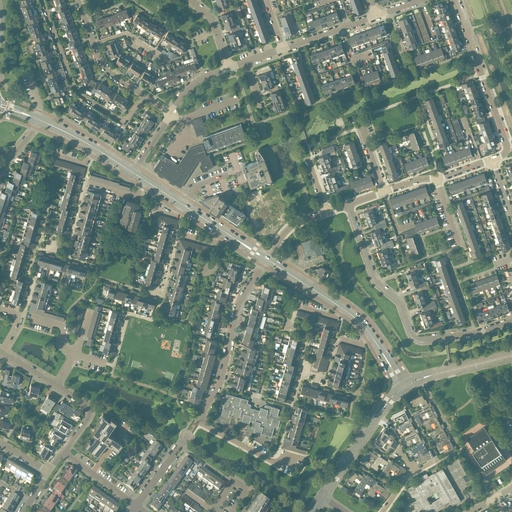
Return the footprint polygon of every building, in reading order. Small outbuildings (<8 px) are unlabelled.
[(22,0),(21,0),(23,6),(22,7),(24,13),(33,10),(31,4),(34,3),(33,0),(22,0)] [(55,10),(66,6),(65,3),(66,3),(65,0),(55,0),(57,6),(54,7),(55,10)] [(227,0),(222,0),(217,2),(220,9),(224,8),(225,10),(233,7),(232,4),(230,5),(227,0)] [(436,5),(435,5),(433,6),(434,9),(436,8),(437,8),(440,14),(448,11),(446,4),(444,5),(443,2),(438,3),(438,2),(435,3),(436,5)] [(257,4),(250,6),(252,12),(259,10),(257,4)] [(355,14),(363,11),(360,5),(353,8),(355,14)] [(61,18),(71,15),(68,8),(67,9),(66,6),(55,10),(57,13),(59,12),(61,18)] [(233,7),(225,10),(226,13),(222,15),(224,22),(234,18),(232,11),(234,10),(233,7)] [(121,11),(125,20),(130,18),(127,9),(121,11)] [(29,21),(40,18),(38,14),(36,15),(33,10),(24,13),(27,19),(28,19),(29,21)] [(259,10),(252,12),(254,18),(261,15),(259,10)] [(283,26),(294,23),(291,14),(292,14),(291,10),(285,12),(286,16),(280,18),(283,26)] [(125,20),(121,11),(117,13),(117,14),(116,14),(117,14),(120,22),(125,20)] [(340,20),(337,11),(331,14),(334,22),(340,20)] [(448,11),(440,14),(442,20),(450,17),(448,11)] [(143,16),(138,13),(133,21),(137,24),(143,16)] [(116,14),(112,15),(115,24),(121,22),(120,22),(117,14),(116,14)] [(325,16),(328,24),(334,22),(331,14),(325,16)] [(71,15),(61,18),(64,24),(61,25),(62,28),(73,24),(72,21),(73,21),(71,15)] [(115,24),(112,15),(108,17),(108,16),(107,16),(108,17),(107,17),(110,25),(110,26),(115,24)] [(261,15),(254,18),(256,24),(263,21),(261,15)] [(147,19),(143,16),(137,24),(141,27),(142,27),(146,19),(147,19)] [(319,18),(322,27),(328,24),(325,16),(319,18)] [(407,16),(399,20),(401,26),(409,22),(407,16)] [(450,17),(442,20),(444,26),(453,23),(450,17)] [(40,18),(29,21),(30,24),(29,25),(31,31),(40,28),(38,22),(41,21),(40,18)] [(106,27),(102,18),(97,20),(98,21),(95,22),(98,30),(101,29),(106,27)] [(234,18),(224,22),(227,29),(230,27),(231,30),(240,27),(240,26),(241,26),(240,24),(239,24),(236,25),(234,18)] [(313,20),(316,29),(322,27),(319,18),(313,20)] [(142,27),(141,27),(146,30),(151,22),(149,21),(149,20),(147,19),(146,19),(142,27)] [(307,22),(310,31),(316,29),(313,20),(307,22)] [(263,21),(256,24),(258,30),(265,27),(263,21)] [(155,25),(151,22),(146,30),(150,33),(151,32),(150,32),(155,25)] [(403,31),(412,28),(409,22),(401,26),(403,31)] [(293,37),(300,35),(298,31),(297,31),(294,23),(283,26),(287,35),(292,33),(293,37)] [(453,23),(444,26),(446,32),(455,29),(453,23)] [(68,36),(77,33),(75,27),(74,27),(73,24),(62,28),(63,31),(66,30),(68,36)] [(150,32),(151,32),(155,35),(160,27),(155,24),(155,25),(150,32)] [(387,33),(384,25),(378,27),(381,35),(387,33)] [(164,30),(160,27),(155,35),(159,38),(164,30)] [(231,41),(241,38),(239,31),(241,30),(240,27),(231,30),(232,33),(229,34),(231,41)] [(265,27),(258,30),(260,36),(267,33),(265,27)] [(381,35),(378,27),(372,29),(375,38),(376,37),(381,35)] [(35,40),(46,36),(45,32),(42,33),(40,28),(31,31),(33,37),(34,37),(35,40)] [(405,37),(414,34),(412,28),(403,31),(405,37)] [(375,38),(372,29),(366,31),(369,40),(375,38)] [(455,29),(446,32),(448,38),(457,35),(455,29)] [(369,40),(366,31),(360,33),(363,42),(369,40)] [(68,46),(79,42),(78,39),(79,39),(77,33),(68,36),(70,42),(67,43),(68,46)] [(167,44),(172,36),(168,33),(162,41),(167,44)] [(270,39),(267,33),(260,36),(262,42),(270,39)] [(363,42),(360,33),(355,35),(358,44),(363,42)] [(407,43),(416,40),(414,34),(405,37),(407,43)] [(358,44),(355,35),(348,37),(352,46),(358,44)] [(457,35),(448,38),(451,44),(459,41),(457,35)] [(44,40),(47,39),(46,36),(35,40),(36,42),(35,43),(37,49),(46,46),(44,40)] [(171,46),(176,38),(172,36),(167,44),(171,47),(172,46),(171,46)] [(176,49),(181,41),(177,38),(176,39),(176,38),(171,46),(172,46),(171,47),(172,47),(172,46),(176,49)] [(238,50),(247,47),(246,44),(243,45),(241,38),(231,41),(234,48),(237,47),(238,50)] [(115,39),(112,40),(113,42),(106,44),(108,49),(117,46),(115,41),(115,39)] [(409,49),(418,46),(416,40),(407,43),(409,49)] [(186,47),(184,46),(186,44),(181,41),(176,49),(183,53),(186,47)] [(459,41),(451,44),(452,47),(450,48),(452,54),(461,51),(460,48),(461,47),(459,41)] [(74,54),(83,51),(81,45),(80,45),(79,42),(68,46),(70,49),(72,48),(74,54)] [(391,43),(381,46),(383,52),(391,50),(393,49),(391,43)] [(344,52),(341,44),(335,46),(338,55),(344,52)] [(42,58),(52,54),(51,51),(48,52),(46,46),(37,49),(40,55),(41,55),(42,58)] [(112,59),(117,55),(120,53),(119,51),(117,46),(108,49),(110,54),(112,59)] [(338,55),(335,46),(329,48),(332,57),(338,55)] [(430,51),(434,61),(439,59),(436,49),(437,49),(436,46),(434,47),(435,49),(432,51),(430,51)] [(436,49),(439,59),(445,57),(441,47),(437,49),(436,49)] [(332,57),(329,48),(323,50),(326,59),(332,57)] [(425,53),(428,63),(434,61),(430,51),(432,51),(431,48),(428,49),(429,51),(426,52),(425,53)] [(326,59),(323,50),(317,53),(320,61),(326,59)] [(385,58),(393,55),(391,50),(383,52),(385,58)] [(419,55),(423,65),(428,63),(425,53),(426,52),(425,50),(423,51),(424,53),(421,54),(419,55)] [(75,64),(86,61),(85,58),(86,57),(83,51),(74,54),(76,60),(74,61),(75,64)] [(419,55),(414,57),(417,67),(418,67),(423,65),(419,55),(421,54),(420,52),(418,53),(419,55)] [(120,65),(126,57),(120,53),(117,55),(120,56),(116,62),(120,65)] [(291,57),(293,63),(300,60),(302,60),(300,53),(291,57)] [(310,55),(313,63),(320,61),(317,53),(310,55)] [(44,67),(53,64),(51,58),(54,57),(52,54),(42,58),(43,61),(42,61),(44,67)] [(393,55),(385,58),(387,64),(395,61),(393,55)] [(130,63),(132,61),(126,57),(120,65),(125,68),(129,62),(130,63)] [(196,57),(188,59),(189,62),(192,71),(197,69),(197,67),(200,66),(196,57)] [(295,69),(302,66),(300,60),(293,63),(295,69)] [(81,72),(90,69),(88,63),(87,63),(86,61),(75,64),(76,68),(79,67),(81,72)] [(133,72),(138,64),(134,61),(133,62),(132,61),(130,63),(132,64),(129,70),(133,72)] [(395,61),(387,64),(390,70),(397,67),(395,61)] [(187,73),(188,72),(192,71),(189,62),(184,63),(184,64),(185,64),(187,73)] [(48,76),(59,72),(58,69),(55,70),(53,64),(44,67),(46,73),(47,73),(48,76)] [(143,71),(144,69),(143,68),(143,67),(138,64),(133,72),(138,75),(141,70),(143,71)] [(188,72),(187,73),(185,64),(184,64),(180,66),(183,75),(188,73),(188,72)] [(275,78),(271,67),(270,68),(269,65),(262,68),(263,71),(262,71),(264,74),(260,75),(262,82),(272,79),(275,78)] [(178,77),(178,76),(183,75),(180,66),(174,68),(175,70),(175,71),(176,71),(178,77)] [(297,74),(304,72),(302,66),(295,69),(297,74)] [(397,67),(390,70),(392,76),(399,73),(397,67)] [(87,86),(94,81),(92,79),(91,76),(92,75),(90,69),(81,72),(83,78),(80,79),(81,83),(85,81),(87,86)] [(145,81),(150,73),(144,69),(143,71),(144,72),(141,78),(145,81)] [(372,72),(373,71),(372,69),(370,69),(371,72),(368,73),(366,74),(370,84),(375,82),(372,72)] [(169,83),(170,83),(174,81),(171,72),(170,70),(165,71),(166,74),(166,75),(169,83)] [(178,76),(178,77),(176,71),(175,71),(175,70),(171,72),(174,81),(179,79),(178,76)] [(377,70),(373,71),(372,72),(375,82),(381,80),(377,70)] [(366,74),(368,73),(367,71),(365,71),(365,74),(361,76),(364,86),(370,84),(366,74)] [(50,85),(59,82),(57,76),(60,75),(59,72),(48,76),(49,79),(48,79),(50,85)] [(299,80),(306,78),(304,72),(297,74),(299,80)] [(154,87),(155,79),(154,78),(155,76),(150,73),(145,81),(150,84),(154,87)] [(170,83),(169,83),(166,75),(166,74),(162,76),(165,85),(170,83)] [(346,76),(349,85),(355,82),(352,74),(346,76)] [(165,85),(162,76),(157,78),(155,79),(154,87),(156,88),(160,87),(165,85)] [(349,85),(346,76),(340,78),(343,87),(349,85)] [(301,86),(309,83),(306,78),(299,80),(301,86)] [(343,87),(340,78),(333,81),(337,89),(343,87)] [(272,79),(262,82),(265,89),(269,88),(269,90),(278,87),(277,84),(275,85),(272,79)] [(94,81),(87,86),(92,90),(91,91),(94,94),(96,91),(101,94),(106,86),(101,83),(100,84),(97,82),(94,81)] [(337,89),(333,81),(327,83),(330,91),(337,89)] [(476,90),(474,84),(474,83),(472,84),(471,81),(465,83),(462,84),(463,88),(466,87),(468,93),(476,90)] [(54,94),(65,90),(64,87),(61,88),(59,82),(50,85),(52,92),(53,91),(54,94)] [(303,92),(311,89),(309,83),(301,86),(303,92)] [(321,85),(324,93),(330,91),(327,83),(321,85)] [(108,102),(114,93),(111,91),(112,90),(106,86),(101,94),(106,98),(104,100),(107,102),(108,102)] [(281,86),(278,87),(269,90),(273,100),(282,97),(280,90),(282,89),(281,86)] [(305,98),(313,95),(311,89),(303,92),(305,98)] [(65,90),(54,94),(55,97),(57,104),(69,99),(65,90)] [(470,99),(479,96),(476,90),(468,93),(470,99)] [(117,105),(123,97),(117,93),(116,94),(114,93),(108,102),(110,104),(112,102),(117,105)] [(313,95),(305,98),(308,104),(315,101),(313,95)] [(472,105),(481,102),(479,96),(470,99),(472,105)] [(123,97),(117,105),(122,108),(121,111),(124,113),(130,103),(127,101),(128,100),(123,97)] [(276,110),(286,107),(282,97),(273,100),(276,110)] [(427,106),(435,103),(433,97),(425,100),(427,106)] [(75,116),(80,108),(75,105),(77,102),(74,100),(67,110),(70,111),(69,112),(75,116)] [(474,111),(483,108),(481,102),(472,105),(474,111)] [(435,103),(427,106),(429,112),(437,109),(435,103)] [(84,120),(90,111),(87,109),(85,111),(80,108),(75,116),(81,120),(81,119),(84,120)] [(476,121),(484,118),(483,115),(485,114),(483,108),(474,111),(476,117),(475,117),(476,121)] [(437,109),(429,112),(431,118),(439,115),(437,109)] [(90,111),(84,120),(86,122),(86,123),(91,126),(96,118),(91,115),(93,113),(90,111)] [(142,121),(150,126),(154,121),(153,120),(154,118),(145,111),(143,114),(145,116),(142,121)] [(439,115),(431,118),(433,123),(441,121),(439,115)] [(208,136),(207,133),(201,117),(191,120),(197,136),(202,134),(203,138),(207,149),(245,136),(241,124),(208,136)] [(100,131),(106,121),(103,119),(102,122),(96,118),(91,126),(97,130),(97,129),(100,131)] [(484,118),(476,121),(477,124),(479,123),(481,129),(489,126),(487,120),(485,120),(484,118)] [(107,137),(112,129),(107,125),(109,123),(106,121),(100,131),(102,132),(102,133),(107,137)] [(150,126),(142,121),(139,126),(136,125),(134,128),(144,134),(146,131),(147,132),(150,126)] [(441,121),(433,123),(436,129),(443,127),(441,121)] [(483,135),(492,132),(489,126),(481,129),(483,135)] [(438,135),(445,132),(443,127),(436,129),(438,135)] [(131,137),(140,143),(143,137),(142,136),(144,134),(134,128),(132,131),(135,132),(131,137)] [(112,129),(107,137),(113,140),(113,139),(116,141),(121,134),(121,135),(123,132),(119,130),(118,132),(112,129)] [(409,139),(419,136),(417,130),(408,133),(407,132),(404,133),(405,135),(407,135),(409,138),(409,139)] [(445,132),(438,135),(440,141),(447,138),(445,132)] [(485,141),(494,138),(492,132),(483,135),(485,141)] [(409,139),(409,138),(406,139),(407,141),(409,140),(410,143),(411,144),(421,141),(419,136),(409,139)] [(140,143),(131,137),(128,142),(126,141),(122,146),(132,153),(135,147),(136,148),(140,143)] [(440,148),(449,144),(447,138),(440,141),(438,141),(440,148)] [(494,138),(485,141),(487,147),(486,148),(487,151),(490,150),(495,148),(494,145),(496,145),(494,138)] [(347,150),(355,147),(353,141),(345,144),(347,150)] [(386,141),(378,144),(381,150),(388,147),(386,141)] [(413,150),(423,147),(421,141),(411,144),(410,143),(408,144),(409,146),(411,145),(413,150)] [(471,147),(470,143),(467,144),(468,147),(465,148),(464,149),(467,158),(473,156),(469,147),(471,147)] [(197,159),(207,156),(203,144),(189,149),(178,165),(167,158),(158,171),(180,185),(197,159)] [(331,156),(330,153),(335,151),(334,148),(333,145),(323,149),(324,151),(323,151),(325,155),(323,155),(319,157),(321,164),(327,162),(330,160),(329,157),(331,156)] [(464,149),(465,148),(464,145),(462,146),(463,149),(460,150),(458,151),(462,160),(467,158),(464,149)] [(355,147),(347,150),(349,156),(358,153),(355,147)] [(390,153),(388,147),(381,150),(383,156),(390,153)] [(458,151),(460,150),(459,147),(456,148),(457,151),(454,152),(453,152),(456,162),(462,160),(458,151)] [(247,176),(249,181),(251,186),(272,179),(265,158),(258,148),(255,151),(258,160),(244,165),(248,176),(247,176)] [(453,152),(454,152),(453,149),(451,150),(452,153),(449,154),(448,154),(451,164),(456,162),(453,152)] [(44,154),(32,150),(30,156),(40,159),(42,160),(44,154)] [(445,166),(446,166),(451,164),(448,154),(449,154),(448,151),(446,152),(447,155),(442,156),(445,166)] [(358,153),(349,156),(351,162),(360,158),(358,153)] [(390,153),(383,156),(385,161),(392,159),(390,153)] [(429,165),(426,156),(427,156),(426,153),(424,153),(425,156),(422,157),(420,158),(424,167),(429,165)] [(157,163),(154,168),(155,168),(158,171),(167,158),(163,155),(157,163)] [(420,158),(422,157),(421,155),(419,155),(420,158),(416,159),(415,160),(418,169),(424,167),(420,158)] [(30,156),(28,161),(34,163),(34,164),(38,165),(40,159),(30,156)] [(415,160),(416,159),(416,156),(413,157),(414,160),(411,161),(410,162),(413,171),(418,169),(415,160)] [(353,168),(362,164),(360,158),(351,162),(353,168)] [(408,173),(413,171),(410,162),(411,161),(410,158),(408,159),(409,162),(404,164),(408,173)] [(204,170),(214,167),(211,159),(201,162),(204,170)] [(394,165),(392,159),(385,161),(387,167),(394,165)] [(28,161),(24,160),(22,166),(32,169),(34,164),(34,163),(28,161)] [(329,172),(341,167),(340,164),(334,166),(333,164),(331,164),(330,160),(321,164),(324,170),(328,169),(329,172)] [(396,171),(394,165),(387,167),(389,173),(396,171)] [(22,166),(20,171),(26,174),(30,175),(32,169),(22,166)] [(328,184),(337,180),(336,177),(338,176),(337,173),(342,171),(342,170),(344,169),(343,167),(341,168),(341,167),(329,172),(330,175),(326,177),(328,184)] [(15,176),(24,179),(26,174),(20,171),(17,170),(15,176)] [(80,175),(77,174),(74,173),(71,172),(71,171),(69,178),(80,181),(80,178),(83,178),(84,176),(80,175)] [(397,174),(396,171),(389,173),(387,174),(389,180),(398,177),(397,174)] [(375,179),(373,172),(369,174),(370,175),(361,178),(365,188),(374,185),(372,180),(375,179)] [(487,181),(484,173),(478,175),(481,184),(487,181)] [(481,184),(478,175),(472,177),(475,186),(481,184)] [(15,176),(13,181),(19,184),(23,185),(24,179),(15,176)] [(475,186),(472,177),(466,179),(469,188),(475,186)] [(80,181),(69,178),(67,183),(80,187),(81,184),(79,183),(80,181)] [(349,183),(350,187),(351,187),(354,186),(356,192),(365,188),(361,178),(353,181),(352,180),(348,181),(349,183)] [(469,188),(466,179),(460,181),(463,190),(469,188)] [(7,186),(17,189),(19,184),(13,181),(9,180),(7,186)] [(336,192),(338,191),(350,187),(349,183),(341,186),(340,183),(339,184),(337,180),(328,184),(331,190),(335,189),(336,192)] [(463,190),(460,181),(454,183),(458,192),(463,190)] [(80,187),(67,183),(66,189),(76,192),(77,189),(79,190),(80,187)] [(448,185),(452,194),(458,192),(454,183),(448,185)] [(7,186),(5,191),(5,192),(11,194),(15,195),(17,189),(7,186)] [(419,188),(423,197),(429,195),(425,186),(419,188)] [(414,190),(417,199),(423,197),(419,188),(414,190)] [(76,192),(66,189),(64,195),(77,199),(78,196),(76,195),(76,192)] [(0,194),(0,196),(9,199),(11,194),(5,192),(5,191),(1,190),(0,194)] [(87,190),(86,193),(91,194),(90,195),(100,198),(102,194),(90,191),(87,190)] [(408,192),(411,201),(417,199),(414,190),(408,192)] [(490,191),(482,194),(484,201),(493,197),(490,191)] [(411,201),(408,192),(402,195),(405,203),(411,201)] [(278,200),(276,193),(251,202),(261,230),(272,226),(271,222),(288,216),(282,198),(278,200)] [(77,199),(64,195),(62,201),(73,204),(74,201),(76,201),(77,199)] [(239,225),(246,214),(244,213),(245,212),(228,201),(219,195),(218,196),(216,195),(204,200),(203,200),(203,201),(203,202),(203,203),(210,208),(209,209),(216,213),(217,212),(219,214),(220,213),(239,225)] [(396,197),(399,205),(405,203),(402,195),(396,197)] [(9,199),(0,196),(0,202),(8,205),(9,199)] [(399,205),(396,197),(390,199),(393,207),(399,205)] [(487,207),(495,204),(493,197),(484,201),(487,207)] [(99,202),(85,198),(84,201),(89,202),(88,204),(98,206),(99,202)] [(73,204),(62,201),(61,207),(63,207),(74,210),(75,207),(72,207),(73,204)] [(124,221),(123,225),(136,229),(142,206),(127,201),(121,221),(124,221)] [(465,207),(462,201),(455,203),(457,209),(465,207)] [(366,219),(375,216),(374,212),(375,211),(374,208),(380,206),(379,203),(367,207),(368,210),(364,212),(366,219)] [(489,213),(497,210),(495,204),(487,207),(489,213)] [(97,210),(82,206),(82,209),(86,210),(86,212),(96,215),(97,210)] [(61,213),(72,216),(73,213),(75,214),(76,210),(74,210),(63,207),(61,213)] [(457,209),(459,215),(467,213),(465,207),(457,209)] [(497,210),(489,213),(491,219),(499,216),(497,210)] [(72,216),(61,213),(60,219),(73,222),(73,219),(71,219),(72,216)] [(431,218),(434,228),(440,226),(437,216),(438,216),(437,213),(434,214),(435,216),(432,217),(431,218)] [(469,219),(467,213),(459,215),(461,221),(469,219)] [(39,217),(29,214),(28,218),(43,222),(44,219),(39,218),(39,217)] [(95,219),(80,214),(79,217),(84,218),(84,220),(94,223),(95,219)] [(431,218),(432,217),(431,215),(429,216),(430,218),(427,219),(425,220),(429,230),(434,228),(431,218)] [(376,219),(375,216),(366,219),(368,225),(373,224),(375,223),(376,226),(386,223),(385,219),(384,220),(382,221),(379,222),(378,218),(376,219)] [(493,225),(502,222),(499,216),(491,219),(493,225)] [(425,220),(427,219),(426,217),(424,217),(425,220),(421,221),(420,222),(423,232),(429,230),(425,220)] [(73,222),(60,219),(58,224),(69,227),(69,225),(72,225),(73,222)] [(414,224),(416,228),(418,234),(423,232),(420,222),(421,221),(420,219),(418,219),(419,222),(414,224)] [(461,221),(463,227),(471,224),(469,219),(461,221)] [(37,225),(27,222),(26,226),(41,230),(41,228),(37,226),(37,225)] [(495,231),(504,228),(502,222),(493,225),(495,231)] [(81,228),(91,231),(92,227),(78,223),(77,225),(82,226),(81,228)] [(164,223),(162,230),(173,233),(173,230),(174,229),(176,230),(177,228),(173,227),(170,226),(167,225),(164,224),(164,223)] [(371,232),(373,239),(382,236),(381,232),(383,231),(381,228),(387,226),(386,223),(376,226),(376,227),(377,230),(375,230),(371,232)] [(56,230),(69,234),(70,231),(68,230),(69,227),(58,224),(56,230)] [(473,230),(471,224),(463,227),(466,233),(473,230)] [(497,237),(506,234),(504,228),(495,231),(497,237)] [(35,233),(25,230),(24,234),(38,238),(39,236),(34,234),(35,233)] [(162,230),(160,236),(173,239),(174,237),(172,237),(172,236),(173,233),(162,230)] [(466,233),(468,239),(475,236),(473,230),(466,233)] [(78,231),(77,233),(80,234),(79,235),(79,238),(89,241),(91,235),(78,231)] [(408,243),(417,240),(416,234),(415,235),(412,236),(409,237),(407,238),(406,238),(407,242),(408,243)] [(500,243),(508,240),(506,234),(497,237),(500,243)] [(160,236),(159,241),(169,244),(170,241),(170,240),(173,241),(173,239),(160,236)] [(383,239),(382,236),(373,239),(376,245),(380,244),(382,243),(383,246),(393,243),(392,239),(386,241),(385,238),(383,239)] [(477,242),(475,236),(468,239),(470,245),(477,242)] [(33,241),(22,238),(21,242),(34,245),(36,246),(37,244),(32,242),(33,241)] [(75,241),(75,243),(87,246),(89,241),(79,238),(78,240),(78,241),(75,241)] [(299,256),(297,261),(296,261),(298,262),(301,262),(302,266),(304,267),(325,260),(323,255),(322,255),(322,254),(324,253),(320,244),(310,239),(301,242),(301,244),(300,245),(300,244),(295,246),(299,256)] [(408,243),(407,242),(404,243),(405,245),(408,244),(409,247),(410,249),(419,245),(417,240),(408,243)] [(508,250),(507,247),(510,246),(508,240),(500,243),(502,249),(499,250),(500,253),(508,250)] [(159,241),(157,247),(170,251),(171,249),(168,248),(169,247),(169,244),(159,241)] [(21,242),(19,248),(30,251),(31,248),(31,247),(33,247),(34,245),(21,242)] [(470,245),(472,250),(479,248),(477,242),(470,245)] [(75,243),(74,245),(76,245),(76,246),(75,249),(86,252),(87,246),(75,243)] [(380,259),(389,256),(388,252),(390,251),(388,248),(394,246),(393,243),(383,246),(383,247),(384,250),(382,250),(378,252),(380,259)] [(410,249),(409,247),(406,248),(407,250),(410,250),(412,254),(421,251),(419,245),(410,249)] [(156,250),(156,253),(166,256),(167,253),(167,252),(170,253),(170,251),(157,247),(156,250)] [(19,248),(17,253),(30,257),(31,255),(29,254),(29,253),(30,251),(19,248)] [(470,251),(472,257),(481,254),(479,248),(472,250),(470,251)] [(72,252),(71,255),(84,258),(86,252),(75,249),(75,252),(74,253),(72,252)] [(41,252),(37,264),(41,265),(40,266),(43,267),(46,257),(43,256),(44,253),(41,252)] [(17,253),(16,259),(26,262),(27,259),(28,258),(30,259),(30,257),(17,253)] [(154,258),(154,259),(165,262),(164,262),(167,262),(167,260),(165,260),(165,259),(166,256),(156,253),(154,258)] [(189,262),(190,258),(176,254),(175,256),(180,258),(179,259),(189,262)] [(52,255),(49,255),(49,258),(46,257),(43,267),(45,268),(46,267),(49,268),(52,255)] [(54,270),(57,260),(54,260),(55,256),(52,255),(49,268),(52,269),(52,270),(54,270)] [(389,256),(380,259),(383,265),(387,264),(388,267),(400,263),(399,259),(393,261),(392,258),(391,259),(389,256)] [(445,263),(447,262),(444,256),(435,260),(437,266),(445,263)] [(57,260),(54,270),(57,271),(57,270),(60,271),(64,259),(61,258),(60,261),(57,260)] [(152,258),(150,264),(161,267),(161,264),(162,263),(164,264),(164,262),(165,262),(154,259),(154,258),(152,258)] [(16,259),(14,265),(27,269),(27,268),(28,267),(25,266),(26,265),(26,262),(16,259)] [(66,274),(69,264),(66,263),(67,259),(64,259),(60,271),(64,272),(63,273),(66,274)] [(69,264),(66,274),(68,274),(69,273),(72,274),(75,262),(73,261),(72,264),(69,264)] [(77,277),(80,267),(77,266),(78,263),(75,262),(72,274),(75,275),(75,276),(77,277)] [(445,263),(437,266),(439,272),(447,269),(445,263)] [(84,278),(84,275),(87,267),(87,265),(84,264),(83,268),(80,267),(77,277),(80,278),(80,277),(84,278)] [(150,264),(148,270),(161,273),(162,271),(160,271),(160,270),(161,267),(150,264)] [(244,266),(236,264),(235,268),(231,267),(230,270),(229,270),(228,273),(238,275),(239,273),(242,274),(244,266)] [(406,274),(409,280),(418,277),(416,273),(418,273),(417,270),(423,268),(422,264),(421,265),(417,266),(409,269),(410,272),(406,274)] [(14,265),(13,271),(23,274),(24,271),(24,270),(27,270),(27,269),(14,265)] [(326,277),(330,270),(322,266),(314,269),(313,271),(315,272),(313,277),(317,278),(319,274),(326,277)] [(441,277),(449,275),(447,269),(439,272),(441,277)] [(148,270),(147,275),(157,278),(158,275),(158,274),(161,275),(161,273),(148,270)] [(13,271),(11,277),(18,279),(24,280),(24,278),(22,277),(23,274),(13,271)] [(174,271),(173,273),(175,273),(175,274),(174,277),(184,280),(186,274),(174,271)] [(238,275),(228,273),(227,275),(228,275),(228,278),(227,279),(237,281),(237,282),(240,282),(241,279),(237,278),(238,275)] [(500,284),(497,274),(491,276),(495,286),(493,286),(494,289),(496,288),(495,286),(500,284)] [(145,281),(156,284),(155,286),(157,287),(158,285),(159,283),(156,282),(157,281),(157,278),(147,275),(145,281)] [(443,283),(451,281),(449,275),(441,277),(443,283)] [(495,286),(491,276),(486,278),(489,288),(488,288),(489,291),(491,290),(490,288),(493,286),(495,286)] [(171,280),(170,282),(183,286),(184,280),(174,277),(173,280),(173,281),(171,280)] [(416,289),(429,284),(427,281),(422,283),(421,280),(419,281),(418,277),(409,280),(411,287),(415,285),(416,289)] [(222,283),(232,286),(233,283),(236,284),(237,282),(237,281),(227,279),(228,278),(225,278),(224,281),(223,281),(222,283)] [(489,288),(486,278),(480,280),(484,290),(482,290),(483,293),(486,292),(485,290),(488,288),(489,288)] [(18,279),(16,284),(27,287),(28,284),(28,283),(30,284),(31,282),(24,280),(18,279)] [(38,280),(37,282),(42,284),(41,285),(51,288),(52,284),(38,280)] [(475,282),(479,294),(480,294),(479,291),(482,290),(484,290),(480,280),(475,282)] [(451,281),(443,283),(445,289),(453,286),(451,281)] [(170,282),(170,284),(172,285),(172,286),(171,289),(181,291),(183,286),(170,282)] [(479,294),(475,282),(469,284),(473,293),(472,294),(473,297),(474,296),(475,296),(474,293),(477,292),(478,295),(479,294)] [(105,283),(104,289),(109,290),(107,296),(110,297),(110,298),(112,299),(115,289),(112,288),(113,285),(105,283)] [(232,286),(222,283),(222,286),(223,286),(222,289),(222,290),(232,292),(234,293),(235,290),(232,289),(232,286)] [(16,284),(15,290),(25,293),(28,294),(28,292),(26,291),(26,290),(27,287),(16,284)] [(416,300),(425,297),(424,294),(425,293),(424,290),(430,288),(429,284),(416,289),(418,292),(413,293),(416,300)] [(274,288),(264,285),(262,291),(272,294),(274,288)] [(447,295),(455,292),(453,286),(445,289),(447,295)] [(119,300),(122,287),(119,287),(118,290),(115,289),(112,299),(115,300),(115,299),(119,300)] [(124,302),(127,293),(124,292),(125,288),(122,287),(119,300),(118,302),(121,303),(122,302),(124,302)] [(50,292),(35,288),(35,290),(39,292),(39,293),(49,296),(50,292)] [(168,292),(167,294),(179,297),(181,291),(171,289),(170,291),(170,292),(168,292)] [(222,289),(219,289),(218,292),(217,292),(217,294),(227,297),(227,294),(231,295),(232,292),(222,290),(222,289)] [(15,290),(13,296),(24,299),(24,296),(25,295),(27,296),(28,294),(25,293),(15,290)] [(130,303),(134,291),(131,290),(130,293),(127,293),(124,302),(126,303),(127,302),(130,303)] [(272,294),(262,291),(261,296),(261,297),(268,299),(273,300),(275,294),(272,294)] [(450,301),(457,298),(455,292),(447,295),(450,301)] [(142,306),(145,294),(142,293),(141,297),(138,296),(135,306),(138,306),(138,305),(142,306)] [(147,309),(150,299),(147,298),(148,295),(145,294),(142,306),(145,307),(145,308),(147,309)] [(167,294),(166,296),(169,296),(168,297),(168,300),(178,303),(179,297),(167,294)] [(227,297),(217,294),(216,297),(217,297),(216,300),(226,303),(228,304),(229,301),(226,300),(227,297)] [(13,296),(11,302),(20,304),(24,305),(25,303),(23,303),(23,302),(24,299),(13,296)] [(48,300),(33,296),(32,298),(37,300),(37,301),(47,304),(48,300)] [(150,309),(153,310),(157,297),(154,296),(153,300),(150,299),(147,309),(150,310),(150,309)] [(261,296),(258,296),(257,301),(267,304),(268,299),(261,297),(261,296)] [(424,309),(436,304),(435,301),(429,303),(428,300),(426,301),(425,297),(416,300),(418,307),(422,305),(424,309)] [(452,307),(459,304),(457,298),(450,301),(452,307)] [(216,300),(214,299),(213,303),(212,303),(211,305),(221,308),(222,305),(225,306),(226,303),(216,300)] [(164,303),(164,305),(176,309),(178,303),(168,300),(167,303),(166,304),(164,303)] [(257,301),(255,307),(263,310),(265,310),(267,304),(257,301)] [(510,311),(507,302),(500,305),(503,313),(510,311)] [(423,320),(432,317),(431,313),(433,313),(431,310),(437,308),(436,304),(424,309),(425,312),(421,313),(423,320)] [(454,312),(461,310),(459,304),(452,307),(454,312)] [(162,311),(175,315),(176,315),(178,309),(177,309),(176,309),(164,305),(162,311)] [(221,308),(211,305),(210,307),(211,308),(210,311),(223,315),(224,312),(220,311),(221,308)] [(494,307),(497,316),(503,313),(500,305),(494,307)] [(255,307),(252,306),(251,312),(261,315),(262,310),(263,310),(255,307)] [(497,316),(494,307),(488,309),(491,318),(497,316)] [(491,318),(488,309),(482,311),(485,320),(491,318)] [(125,313),(112,310),(110,316),(121,319),(122,316),(124,316),(125,313)] [(456,318),(463,316),(461,310),(454,312),(456,318)] [(223,315),(210,311),(209,314),(208,314),(208,317),(218,319),(218,317),(222,317),(223,315)] [(476,314),(479,322),(485,320),(482,311),(476,314)] [(266,317),(263,316),(261,315),(251,312),(249,318),(262,322),(265,322),(266,317)] [(109,321),(122,325),(122,322),(120,322),(121,319),(110,316),(109,321)] [(458,324),(465,322),(463,316),(456,318),(458,324)] [(218,319),(208,317),(207,319),(208,319),(207,323),(219,326),(220,323),(217,322),(218,319)] [(431,329),(443,324),(442,321),(436,323),(435,320),(433,320),(432,317),(423,320),(425,327),(430,325),(431,329)] [(248,324),(258,327),(258,326),(260,327),(262,322),(249,318),(248,324)] [(107,327),(118,330),(119,327),(121,328),(122,325),(109,321),(107,327)] [(219,326),(207,323),(206,326),(205,326),(205,328),(214,331),(215,328),(219,329),(219,326)] [(246,330),(256,333),(258,327),(248,324),(246,330)] [(325,325),(323,332),(333,335),(334,332),(334,331),(337,332),(337,330),(334,329),(331,328),(328,328),(325,327),(325,325)] [(106,333),(118,337),(119,334),(117,333),(118,330),(107,327),(106,333)] [(214,331),(205,328),(204,331),(205,331),(204,334),(216,338),(217,335),(214,334),(214,331)] [(256,333),(246,330),(244,335),(254,338),(256,333)] [(323,332),(321,338),(334,341),(334,339),(332,339),(332,338),(333,335),(323,332)] [(114,342),(115,342),(115,339),(118,340),(118,337),(106,333),(104,339),(106,339),(114,342)] [(254,338),(244,335),(243,341),(253,344),(254,338)] [(205,344),(215,347),(217,341),(207,338),(205,344)] [(321,338),(319,343),(330,346),(331,343),(331,342),(333,343),(334,341),(321,338)] [(119,343),(117,342),(115,342),(114,342),(106,339),(104,345),(115,348),(116,345),(118,346),(119,343)] [(299,343),(289,341),(288,345),(302,349),(303,346),(298,345),(299,343)] [(319,343),(318,349),(326,352),(326,351),(328,352),(331,353),(331,351),(329,350),(329,349),(330,346),(319,343)] [(213,353),(214,353),(215,347),(205,344),(203,350),(206,351),(213,353)] [(116,355),(117,352),(114,351),(115,348),(104,345),(103,351),(116,355)] [(247,350),(257,353),(258,349),(244,345),(243,347),(248,349),(247,350)] [(297,351),(287,349),(285,353),(300,357),(301,354),(296,353),(297,351)] [(318,349),(316,355),(317,355),(329,359),(329,358),(329,357),(329,356),(327,356),(328,355),(328,352),(326,351),(326,352),(318,349)] [(352,354),(349,354),(346,353),(343,352),(341,351),(337,350),(337,352),(341,354),(341,356),(351,358),(352,354)] [(206,351),(204,356),(214,359),(216,353),(214,353),(213,353),(206,351)] [(256,357),(241,353),(241,356),(245,357),(245,359),(255,361),(256,357)] [(317,355),(313,366),(318,368),(317,369),(325,371),(329,359),(317,355)] [(214,359),(204,356),(203,362),(213,365),(214,359)] [(294,359),(284,357),(283,361),(287,362),(297,364),(297,365),(298,365),(299,362),(294,361),(294,359)] [(335,358),(334,361),(339,362),(339,364),(349,366),(350,362),(335,358)] [(254,365),(239,361),(239,364),(243,365),(243,367),(252,370),(254,365)] [(213,365),(203,362),(201,368),(211,371),(213,365)] [(286,366),(300,370),(301,367),(296,366),(297,365),(297,364),(287,362),(286,366)] [(336,372),(346,375),(347,370),(333,366),(332,369),(337,370),(336,372)] [(211,371),(201,368),(199,374),(209,377),(211,371)] [(6,369),(2,383),(17,386),(19,375),(12,374),(11,378),(7,377),(9,370),(6,369)] [(240,375),(250,378),(251,374),(237,369),(236,372),(241,373),(240,375)] [(298,378),(299,376),(294,374),(295,373),(285,370),(283,374),(298,378)] [(209,377),(199,374),(198,380),(208,382),(209,377)] [(345,379),(331,374),(330,377),(334,378),(334,380),(344,383),(345,379)] [(238,383),(248,386),(249,382),(234,378),(234,380),(239,381),(238,383)] [(292,381),(282,378),(281,382),(296,386),(296,384),(292,382),(292,381)] [(198,380),(196,385),(204,388),(206,388),(208,382),(198,380)] [(300,394),(303,395),(303,396),(306,396),(308,387),(306,386),(306,383),(303,382),(300,394)] [(315,385),(312,384),(311,388),(308,387),(306,396),(308,397),(308,396),(312,397),(315,385)] [(31,395),(37,396),(39,387),(31,385),(29,391),(26,390),(25,397),(30,399),(31,395)] [(196,385),(194,385),(192,390),(202,393),(204,388),(196,385)] [(317,400),(320,390),(317,389),(318,386),(315,385),(312,397),(315,398),(315,399),(317,400)] [(290,389),(280,386),(279,390),(293,394),(294,392),(290,390),(290,389)] [(320,390),(317,400),(319,400),(320,399),(323,400),(327,388),(324,387),(323,391),(320,390)] [(329,403),(331,393),(329,393),(330,389),(327,388),(323,400),(326,401),(326,402),(329,403)] [(9,396),(10,393),(0,390),(0,398),(3,400),(2,403),(10,404),(11,402),(12,402),(13,397),(9,396)] [(191,397),(190,401),(199,403),(200,399),(202,393),(192,390),(190,396),(191,397)] [(331,393),(329,403),(331,404),(331,403),(335,404),(338,392),(335,391),(334,394),(331,393)] [(340,406),(343,397),(340,396),(341,392),(338,392),(335,404),(338,405),(338,406),(340,406)] [(411,399),(414,406),(417,404),(417,403),(421,401),(424,407),(431,404),(430,402),(428,403),(424,395),(426,395),(425,393),(411,399)] [(40,401),(35,409),(39,411),(41,407),(48,412),(56,399),(48,394),(43,403),(40,401)] [(272,437),(274,426),(278,427),(281,417),(277,416),(279,409),(265,404),(265,405),(264,408),(261,407),(260,410),(250,408),(251,404),(248,403),(249,400),(248,400),(227,394),(226,397),(223,396),(221,404),(224,404),(221,415),(228,417),(229,413),(243,417),(242,421),(249,423),(250,421),(253,422),(251,427),(255,428),(254,432),(272,437)] [(277,398),(291,402),(292,400),(287,398),(288,397),(278,394),(277,398)] [(343,406),(346,407),(350,395),(347,394),(346,398),(343,397),(340,406),(343,407),(343,406)] [(57,403),(53,410),(56,412),(58,409),(70,417),(72,413),(78,416),(81,412),(62,401),(60,405),(57,403)] [(8,412),(10,406),(1,404),(1,407),(0,406),(0,414),(4,415),(5,411),(8,412)] [(417,410),(413,413),(415,416),(419,414),(420,417),(424,415),(423,414),(427,412),(430,418),(437,414),(433,405),(432,405),(431,404),(424,407),(417,410)] [(307,408),(296,405),(294,405),(294,408),(296,409),(295,412),(306,415),(307,408)] [(391,415),(395,421),(398,420),(397,418),(401,416),(404,422),(412,419),(411,417),(408,418),(405,411),(406,410),(405,408),(391,415)] [(292,415),(291,417),(304,420),(306,415),(295,412),(294,414),(292,414),(292,415)] [(437,414),(430,418),(423,421),(424,421),(423,422),(423,423),(424,422),(427,428),(430,426),(429,424),(433,422),(436,429),(444,425),(443,423),(440,424),(437,417),(438,416),(437,414)] [(58,422),(55,427),(66,433),(68,428),(69,428),(72,424),(70,423),(71,421),(62,415),(62,416),(60,415),(58,418),(61,420),(60,422),(58,422)] [(88,446),(88,447),(92,449),(94,451),(95,452),(99,455),(101,452),(104,447),(105,447),(107,443),(112,446),(114,444),(120,448),(123,443),(113,435),(109,432),(113,427),(116,423),(115,423),(113,422),(113,421),(112,421),(112,420),(109,418),(105,415),(105,416),(103,418),(103,419),(102,420),(102,419),(100,422),(100,423),(97,426),(93,432),(97,435),(96,435),(92,441),(91,442),(91,443),(90,443),(90,444),(88,446)] [(302,426),(304,420),(291,417),(290,419),(292,420),(292,423),(302,426)] [(411,433),(418,430),(417,428),(415,429),(411,422),(413,421),(412,419),(404,422),(398,425),(401,432),(404,430),(404,429),(408,427),(411,433)] [(10,423),(0,420),(0,428),(8,430),(10,423)] [(288,427),(288,428),(301,432),(302,426),(292,423),(291,426),(289,425),(288,427)] [(444,425),(436,429),(430,432),(433,438),(436,437),(436,435),(440,433),(443,439),(450,436),(449,434),(447,435),(443,428),(445,427),(444,425)] [(484,427),(467,439),(475,450),(472,452),(486,472),(506,458),(501,451),(501,452),(495,444),(496,444),(484,427)] [(31,443),(34,431),(22,428),(19,437),(25,439),(24,441),(31,443)] [(53,428),(52,428),(49,433),(51,434),(50,436),(53,438),(51,442),(56,446),(62,437),(58,435),(59,432),(57,431),(53,428)] [(288,435),(299,438),(301,432),(288,428),(287,431),(289,432),(288,435)] [(377,441),(383,445),(385,442),(384,441),(386,437),(392,441),(393,440),(394,439),(395,437),(386,431),(387,430),(385,428),(377,441)] [(411,433),(401,438),(404,444),(407,442),(407,443),(411,441),(410,440),(414,438),(417,444),(424,440),(423,439),(421,440),(418,432),(419,432),(418,430),(411,433)] [(297,443),(299,438),(288,435),(288,437),(285,437),(285,438),(284,440),(288,441),(291,442),(294,443),(297,443)] [(450,439),(451,438),(450,436),(443,439),(436,443),(439,449),(443,448),(442,446),(446,444),(449,450),(454,448),(456,447),(455,445),(453,446),(450,439)] [(48,444),(42,440),(40,443),(44,445),(39,453),(47,458),(52,450),(46,447),(48,444)] [(425,454),(428,453),(431,451),(430,449),(427,451),(424,443),(425,442),(424,440),(417,444),(411,447),(414,454),(417,452),(416,451),(421,449),(424,455),(425,454)] [(148,445),(158,453),(162,448),(154,443),(152,446),(149,443),(148,445)] [(158,453),(148,445),(146,447),(150,449),(148,452),(155,458),(158,453)] [(379,453),(378,452),(373,449),(373,450),(372,451),(369,450),(370,448),(368,447),(360,460),(366,464),(368,461),(367,460),(369,456),(375,460),(379,453)] [(155,458),(148,452),(145,455),(142,453),(141,454),(151,462),(155,458)] [(379,453),(375,460),(371,466),(377,470),(379,467),(378,466),(380,462),(386,466),(390,460),(389,458),(387,461),(380,456),(381,455),(379,453)] [(151,462),(141,454),(140,456),(143,458),(141,461),(143,463),(143,464),(143,463),(148,467),(149,467),(148,467),(151,462)] [(189,455),(187,459),(197,466),(200,462),(189,455)] [(182,464),(189,469),(193,464),(185,459),(182,464)] [(10,472),(15,464),(10,460),(5,468),(10,472)] [(397,472),(398,471),(401,466),(395,461),(393,464),(391,462),(392,461),(390,460),(386,466),(382,472),(388,476),(390,473),(388,472),(391,468),(397,472)] [(143,464),(143,463),(141,466),(138,464),(137,465),(147,473),(151,469),(149,467),(148,467),(143,463),(143,464)] [(16,475),(21,467),(15,464),(10,472),(16,475)] [(178,470),(185,475),(189,469),(182,464),(178,470)] [(147,473),(137,465),(135,467),(139,469),(136,472),(144,478),(147,473)] [(21,478),(26,470),(21,467),(16,475),(21,478)] [(78,472),(70,467),(67,471),(65,470),(64,471),(73,478),(78,472)] [(346,480),(352,484),(354,481),(353,480),(355,477),(361,481),(364,476),(365,474),(364,473),(362,475),(355,470),(356,469),(354,468),(346,480)] [(428,476),(426,473),(425,473),(420,476),(422,480),(407,488),(409,490),(412,497),(415,495),(417,499),(412,502),(418,511),(433,511),(445,506),(444,504),(450,501),(452,504),(460,500),(442,468),(441,469),(428,476)] [(203,480),(205,476),(208,472),(202,469),(197,476),(203,480)] [(26,481),(29,476),(31,473),(26,470),(21,478),(26,481)] [(174,475),(176,476),(181,480),(185,475),(178,470),(174,475)] [(73,478),(64,471),(63,473),(65,474),(62,479),(69,484),(73,478)] [(144,478),(136,472),(134,475),(131,473),(130,474),(140,482),(144,478)] [(208,472),(205,476),(203,480),(208,483),(213,476),(208,472)] [(31,473),(29,476),(26,481),(31,484),(36,476),(31,473)] [(140,482),(130,474),(129,476),(132,479),(130,482),(137,487),(140,482)] [(365,474),(364,476),(361,481),(354,490),(360,494),(365,488),(363,487),(366,483),(372,487),(375,482),(376,480),(367,474),(367,475),(365,474)] [(181,480),(176,476),(174,475),(170,480),(178,485),(181,480)] [(213,476),(208,483),(213,487),(219,480),(213,476)] [(69,484),(62,479),(59,482),(57,481),(56,483),(65,490),(69,484)] [(178,485),(170,480),(166,486),(174,491),(178,485)] [(219,480),(213,487),(219,491),(224,484),(219,480)] [(490,490),(492,489),(497,486),(494,481),(491,482),(493,484),(489,487),(490,490)] [(137,487),(130,482),(127,484),(124,482),(123,484),(134,492),(137,487)] [(375,482),(372,487),(367,493),(368,493),(370,494),(374,497),(376,494),(374,493),(377,489),(383,493),(384,492),(385,489),(387,487),(385,485),(384,487),(377,483),(376,484),(375,482)] [(65,490),(56,483),(55,484),(57,486),(54,490),(56,492),(54,494),(63,500),(65,498),(61,495),(65,490)] [(162,491),(169,496),(173,491),(174,491),(166,486),(166,485),(162,491)] [(94,489),(89,496),(94,500),(99,493),(94,489)] [(158,496),(165,501),(169,496),(162,491),(158,496)] [(99,493),(94,500),(100,504),(105,496),(99,493)] [(20,499),(12,494),(8,499),(17,504),(20,499)] [(63,500),(54,494),(52,496),(49,500),(47,499),(45,501),(52,506),(55,508),(59,502),(61,503),(63,500)] [(105,496),(100,504),(105,507),(110,500),(105,496)] [(165,501),(158,496),(154,501),(162,506),(165,501)] [(17,504),(8,499),(5,504),(14,509),(17,504)] [(265,511),(269,506),(270,506),(260,499),(260,500),(251,511),(265,511)] [(110,511),(115,504),(110,500),(105,507),(110,511)] [(52,511),(55,508),(52,506),(45,501),(44,502),(46,504),(43,508),(48,511),(52,511)] [(162,506),(154,501),(150,507),(158,511),(162,506)]
